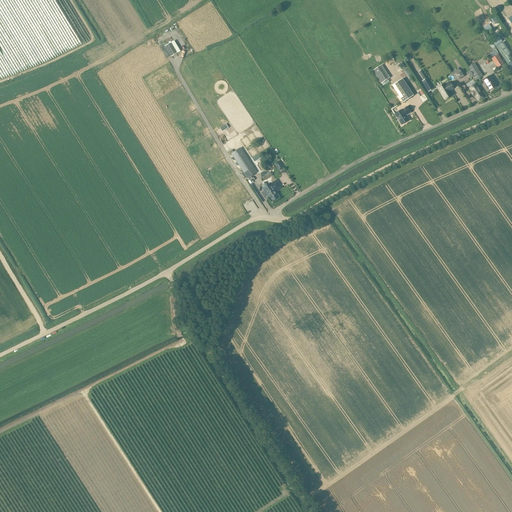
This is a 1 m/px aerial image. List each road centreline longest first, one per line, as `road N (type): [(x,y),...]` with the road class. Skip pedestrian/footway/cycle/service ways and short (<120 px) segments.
road 1 (unclassified): [(0,357),(147,285),(268,212)]
road 2 (unclassified): [(268,212),(356,161),(511,93)]
road 3 (unclassified): [(268,212),(295,217),(511,109)]
